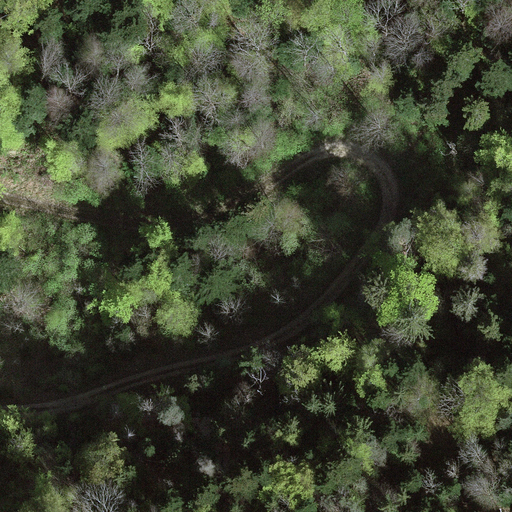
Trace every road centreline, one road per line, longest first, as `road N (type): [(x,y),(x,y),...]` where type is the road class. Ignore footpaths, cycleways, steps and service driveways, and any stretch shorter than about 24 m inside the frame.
road 1 (track): [(0,411),(66,405),(288,334),(353,273),(391,205),(378,163),(358,148),(337,146),(224,208),(173,225),(0,196)]
road 2 (track): [(286,0),(194,111),(129,154),(16,201)]
